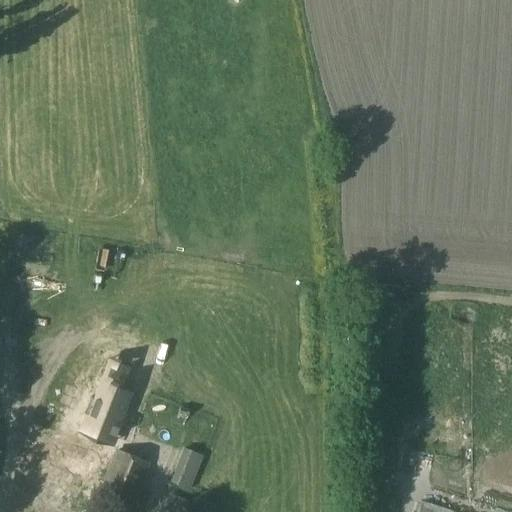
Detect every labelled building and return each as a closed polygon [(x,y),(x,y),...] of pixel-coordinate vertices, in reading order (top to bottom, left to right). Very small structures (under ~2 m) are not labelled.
[(102,380),(82,431),(112,443),(133,392),(102,380)] [(203,459),(211,431),(131,408),(122,436),(203,459)] [(136,499),(149,465),(116,452),(103,486),(136,499)] [(166,511),(195,511),(198,506),(169,495),(163,510),(166,511)] [(455,511),(422,501),(418,511),(455,511)]
